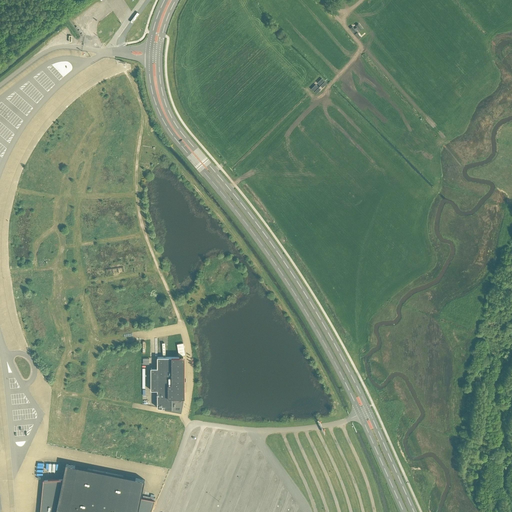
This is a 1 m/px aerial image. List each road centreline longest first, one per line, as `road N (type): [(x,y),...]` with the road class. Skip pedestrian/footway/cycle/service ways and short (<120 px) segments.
road 1 (tertiary): [(414,511),(305,294),(177,129),(164,101),(159,53)]
road 2 (tertiary): [(148,60),(164,122),(301,303),(403,511)]
